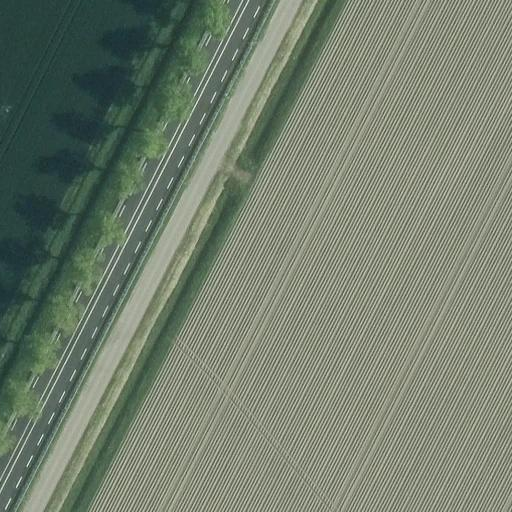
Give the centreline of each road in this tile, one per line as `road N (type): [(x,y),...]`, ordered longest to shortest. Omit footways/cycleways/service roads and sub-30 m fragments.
road 1 (unclassified): [(29,511),(288,0)]
road 2 (trunk): [(0,481),(242,0)]
